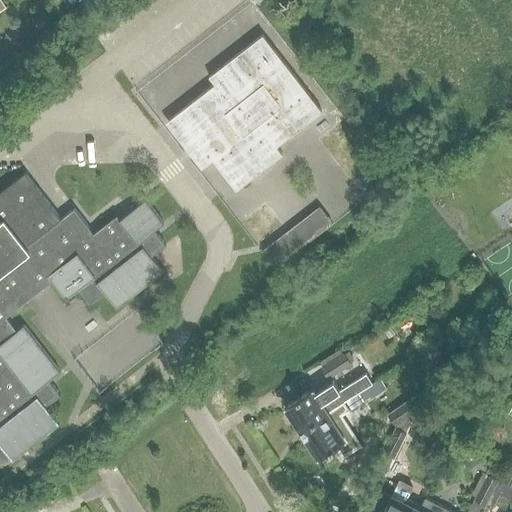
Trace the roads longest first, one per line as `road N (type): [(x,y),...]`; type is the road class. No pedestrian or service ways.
road 1 (unclassified): [(158,154),(228,242),(170,361),(258,511)]
road 2 (unclassified): [(0,161),(158,154)]
road 3 (unclassified): [(94,75),(195,0)]
